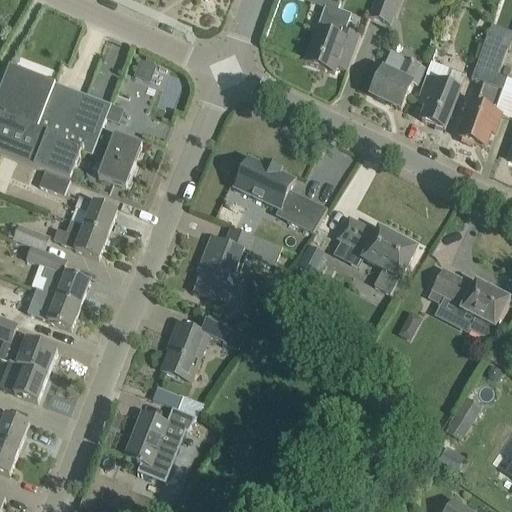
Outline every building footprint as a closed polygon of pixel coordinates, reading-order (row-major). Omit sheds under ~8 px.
[(340,0),(310,0),(310,3),(326,9),(336,12),(337,11),(340,0)] [(391,28),(401,0),(378,0),(371,21),(391,28)] [(336,12),(326,9),(318,32),(306,66),(335,76),(337,71),(348,75),(361,39),(346,33),(352,17),(337,11),(336,12)] [(511,33),(492,26),(472,83),(484,87),(476,110),(471,108),(460,141),(486,150),(491,134),(495,135),(501,118),(495,116),(508,82),(498,79),(511,41),(511,33)] [(420,68),(407,62),(392,55),(371,98),(401,112),(414,87),(412,86),(420,68)] [(132,78),(149,81),(151,66),(135,63),(132,78)] [(0,156),(7,159),(31,168),(34,169),(36,170),(46,174),(47,174),(60,140),(67,143),(84,97),(61,88),(10,69),(0,94),(0,117),(2,118),(0,122),(0,156)] [(466,79),(451,73),(446,86),(428,79),(417,105),(428,110),(422,123),(445,132),(458,100),(457,100),(466,79)] [(60,140),(47,174),(71,183),(82,155),(84,155),(92,158),(106,163),(99,181),(108,185),(127,192),(143,149),(115,138),(111,150),(98,145),(102,133),(106,122),(112,108),(104,105),(84,97),(67,143),(60,140)] [(248,161),(233,193),(279,214),(281,215),(283,212),(291,216),(287,225),(313,238),(328,213),(299,200),(298,202),(289,198),(290,196),(296,183),(282,176),(283,174),(264,165),(263,168),(248,161)] [(46,174),(41,189),(66,198),(71,183),(47,174),(46,174)] [(118,214),(99,207),(94,205),(93,206),(80,201),(71,224),(109,239),(118,214)] [(378,237),(350,222),(340,242),(367,257),(364,262),(384,272),(375,290),(392,299),(416,253),(380,234),(378,237)] [(99,263),(109,239),(71,224),(67,236),(58,233),(54,244),(63,247),(62,248),(76,253),(76,254),(99,263)] [(50,242),(42,239),(19,229),(14,243),(33,250),(45,255),(50,242)] [(255,242),(250,240),(232,233),(226,247),(212,241),(201,269),(205,270),(196,295),(234,310),(244,281),(236,278),(244,257),(276,270),(284,251),(255,240),(255,242)] [(45,256),(45,255),(33,250),(28,264),(32,266),(46,272),(43,281),(49,283),(44,295),(81,310),(91,285),(64,275),(69,265),(45,256)] [(325,258),(310,250),(300,269),(315,277),(325,258)] [(496,332),(502,321),(511,303),(476,285),(474,289),(444,273),(433,294),(463,310),(461,314),(475,322),(469,333),(487,343),(493,331),(496,332)] [(72,334),(81,310),(44,295),(34,319),(72,334)] [(0,341),(12,346),(20,326),(0,318),(0,341)] [(203,336),(179,327),(172,344),(174,345),(163,375),(192,386),(210,340),(225,346),(224,348),(239,354),(249,340),(207,324),(203,336)] [(58,354),(20,339),(10,365),(24,371),(48,380),(58,354)] [(0,391),(38,406),(48,380),(10,365),(10,366),(24,372),(19,384),(5,379),(0,391)] [(174,413),(178,414),(183,400),(158,390),(153,404),(174,413)] [(356,392),(338,421),(353,430),(371,402),(356,392)] [(444,436),(460,447),(483,410),(467,399),(444,436)] [(183,444),(197,422),(174,413),(168,426),(144,417),(127,461),(138,465),(138,466),(141,467),(138,475),(166,487),(183,443),(183,444)] [(30,427),(12,420),(0,415),(0,445),(20,453),(30,427)] [(0,445),(0,475),(10,479),(20,453),(0,445)] [(446,451),(439,464),(452,472),(460,458),(447,450),(446,451)]
